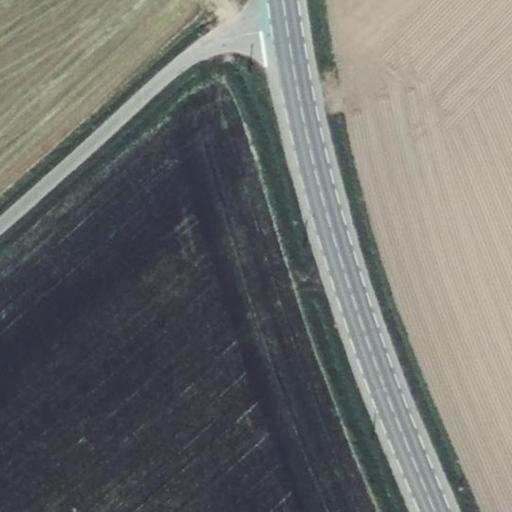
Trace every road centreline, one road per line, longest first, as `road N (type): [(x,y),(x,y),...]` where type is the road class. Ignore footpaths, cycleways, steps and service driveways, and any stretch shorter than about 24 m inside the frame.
road 1 (secondary): [(286,25),(340,254),(435,511)]
road 2 (unclassified): [(0,228),(194,56),(286,25)]
